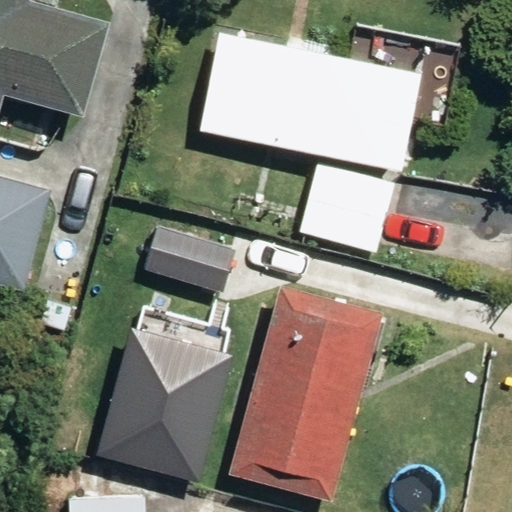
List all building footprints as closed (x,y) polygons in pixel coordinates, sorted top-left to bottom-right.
[(0,0),(0,92),(2,83),(83,105),(107,12),(61,0),(0,0)] [(200,121),(400,159),(419,61),(218,23),(200,121)] [(304,227),(376,243),(392,177),(319,161),(304,227)] [(0,286),(25,293),(54,193),(0,177),(0,286)] [(149,262),(209,279),(222,239),(160,220),(149,262)] [(231,466),(332,491),(381,301),(281,276),(231,466)] [(97,452),(198,478),(231,353),(130,327),(97,452)] [(65,457),(67,511),(144,511),(144,490),(98,492),(96,456),(65,457)]
